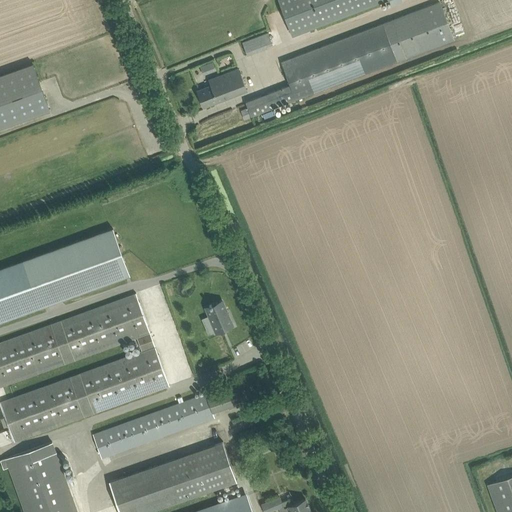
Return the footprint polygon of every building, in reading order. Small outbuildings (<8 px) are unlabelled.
[(278,0),(292,36),(385,0),(278,0)] [(383,23),(281,62),(290,85),(295,99),(382,67),(397,61),(454,40),(439,2),(383,23)] [(267,32),(240,40),(245,55),(272,47),(267,32)] [(211,60),(199,66),(203,75),(216,68),(211,60)] [(30,64),(0,74),(0,128),(49,111),(32,63),(30,64)] [(204,107),(213,103),(247,90),(238,69),(209,80),(211,85),(197,91),(204,107)] [(248,108),(241,111),(244,120),(251,117),(251,116),(260,113),(295,99),(290,85),(255,98),(246,102),(248,108)] [(113,228),(0,269),(0,321),(129,275),(113,228)] [(169,385),(136,293),(0,341),(0,385),(136,337),(141,350),(0,402),(14,441),(169,385)] [(209,306),(205,307),(216,332),(232,325),(228,315),(229,314),(227,310),(226,310),(222,301),(212,305),(211,305),(209,305),(209,306)] [(102,457),(206,420),(215,416),(213,411),(235,403),(229,385),(219,389),(94,433),(102,457)] [(78,511),(53,441),(1,460),(4,468),(8,467),(24,511),(78,511)] [(119,511),(147,511),(236,481),(223,441),(109,481),(119,511)] [(497,481),(487,484),(497,511),(511,511),(511,475),(504,478),(497,481)] [(247,511),(241,494),(189,511),(247,511)] [(271,501),(262,504),(264,511),(266,511),(274,509),(279,507),(283,505),(284,507),(288,506),(290,511),(310,511),(305,499),(296,502),(292,504),(289,498),(282,501),(280,497),(271,501)]
